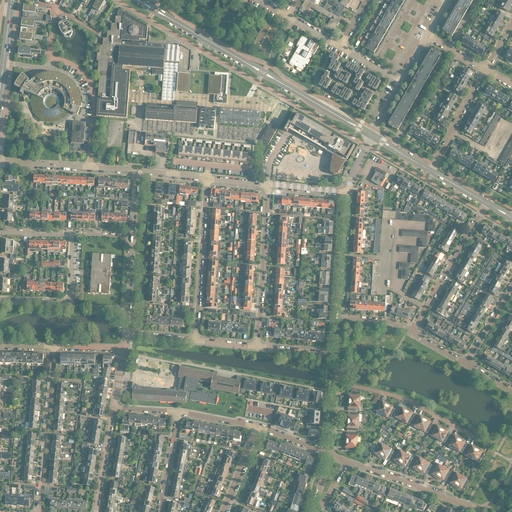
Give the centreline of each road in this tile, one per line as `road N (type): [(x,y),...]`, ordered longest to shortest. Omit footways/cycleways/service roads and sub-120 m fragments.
road 1 (tertiary): [(370,135),(137,0)]
road 2 (residential): [(488,448),(399,396),(335,383)]
road 3 (residential): [(39,511),(53,346)]
road 4 (residential): [(257,346),(268,184)]
road 5 (residential): [(196,340),(206,178)]
road 6 (residential): [(412,328),(486,203)]
road 7 (residential): [(479,511),(347,461)]
road 8 (residential): [(0,298),(67,299),(71,233)]
road 9 (residential): [(90,167),(92,91),(74,66),(50,56)]
road 10 (residential): [(340,317),(346,191)]
